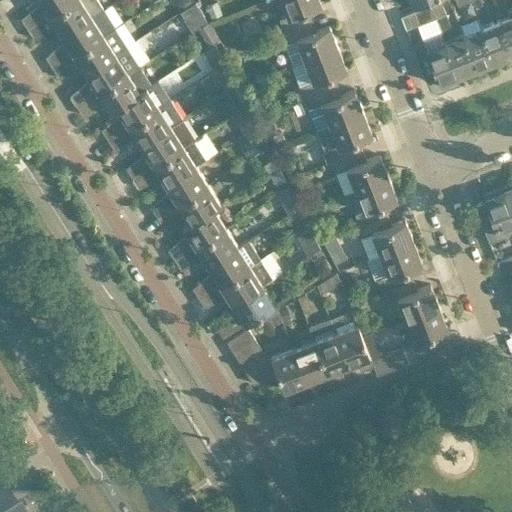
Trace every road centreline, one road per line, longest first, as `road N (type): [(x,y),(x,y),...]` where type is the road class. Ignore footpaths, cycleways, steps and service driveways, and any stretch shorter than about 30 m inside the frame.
road 1 (residential): [(259,447),(0,38)]
road 2 (secondary): [(263,511),(144,320),(100,278),(0,119)]
road 3 (secondary): [(0,317),(121,511)]
road 4 (residential): [(429,169),(364,0)]
road 5 (residential): [(493,334),(429,169)]
